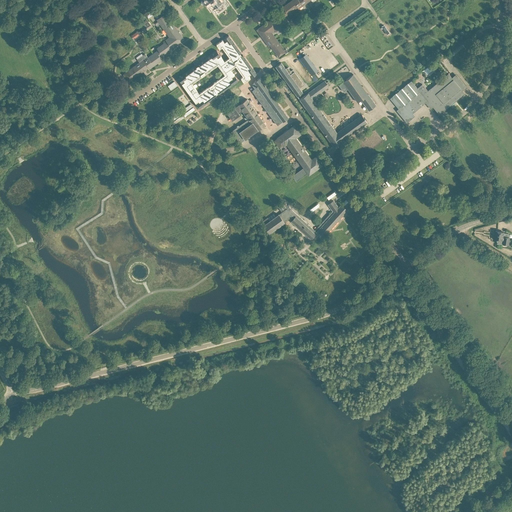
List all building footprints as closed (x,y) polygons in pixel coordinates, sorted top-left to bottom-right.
[(223,6),(226,3),(224,0),(206,0),(209,4),(210,3),(212,6),(212,7),(215,11),(219,9),(219,8),(219,9),(220,8),(222,7),(222,6),(222,5),(223,6)] [(292,0),(282,7),(284,9),(263,25),(264,26),(262,28),(261,27),(257,30),(260,34),(261,33),(263,35),(261,36),(263,38),(264,37),(265,39),(264,40),(269,46),(270,45),(278,57),(284,52),(285,54),(288,52),(286,48),(284,50),(270,30),(282,22),(280,20),(297,7),(298,9),(310,0),(292,0)] [(123,74),(129,82),(149,67),(150,69),(162,59),(161,57),(184,39),(181,35),(180,36),(178,34),(180,33),(178,31),(177,32),(175,30),(177,29),(172,23),(171,24),(162,12),(157,17),(158,18),(156,19),(170,38),(157,48),(158,50),(148,57),(145,53),(137,59),(139,62),(123,74)] [(146,19),(140,23),(145,29),(151,25),(146,19)] [(310,29),(306,33),(307,35),(315,30),(314,29),(311,25),(309,27),(310,29)] [(141,32),(144,30),(141,27),(136,31),(142,38),(145,36),(141,32)] [(216,94),(218,93),(219,94),(221,93),(236,81),(238,80),(235,76),(232,78),(231,77),(234,75),(231,70),(230,69),(231,69),(235,66),(236,66),(243,76),(241,78),(244,82),(245,82),(250,78),(248,75),(249,75),(250,76),(251,75),(252,77),(256,74),(244,56),(243,55),(242,55),(240,53),(241,52),(229,35),(224,38),(225,40),(224,41),(225,42),(224,42),(223,40),(222,40),(216,44),(220,49),(222,47),(229,56),(230,57),(229,58),(225,60),(224,61),(224,60),(220,56),(218,58),(217,57),(220,55),(217,50),(199,63),(198,64),(198,65),(196,67),(195,66),(180,77),(178,78),(181,83),(184,81),(185,82),(182,84),(196,103),(199,101),(196,104),(200,108),(217,95),(216,94)] [(299,58),(311,75),(318,70),(305,53),(299,58)] [(281,62),(276,66),(297,96),(302,92),(299,87),(303,84),(293,69),(291,71),(288,67),(286,69),(281,62)] [(341,76),(349,71),(346,66),(338,71),(341,76)] [(390,98),(398,109),(396,110),(407,123),(410,120),(408,117),(428,101),(439,115),(465,93),(462,90),(466,87),(456,75),(452,78),(448,73),(428,91),(422,84),(417,88),(411,81),(390,98)] [(343,82),(339,85),(344,92),(348,88),(357,102),(361,99),(368,110),(376,105),(368,94),(353,74),(343,81),(343,82)] [(253,93),(254,92),(258,97),(263,105),(277,125),(282,121),(283,122),(288,118),(259,78),(254,82),(254,83),(252,84),(253,85),(252,85),(255,89),(253,90),(252,91),(253,93)] [(174,81),(168,86),(171,90),(177,85),(174,81)] [(324,81),(305,95),(299,99),(333,146),(338,143),(366,122),(361,114),(337,131),(313,98),(329,87),(328,86),(331,84),(328,81),(326,83),(324,81)] [(232,120),(240,114),(239,113),(242,111),(248,120),(232,132),(237,139),(240,143),(240,142),(245,139),(249,136),(248,136),(257,129),(258,130),(266,124),(263,120),(248,99),(228,113),(232,120)] [(183,113),(185,116),(195,110),(191,104),(182,109),(184,113),(183,113)] [(278,138),(275,140),(276,142),(278,144),(279,146),(280,147),(284,145),(287,142),(305,167),(306,168),(299,174),(297,172),(293,175),(296,181),(307,173),(308,172),(309,174),(318,167),(322,164),(316,156),(311,160),(304,150),(302,147),(295,137),(300,134),(294,126),(288,130),(287,129),(284,132),(284,133),(278,138)] [(444,164),(447,170),(453,167),(450,161),(444,164)] [(335,191),(327,197),(329,199),(337,194),(335,191)] [(287,209),(288,209),(280,215),(279,214),(276,217),(274,214),(262,222),(270,233),(285,223),(284,222),(289,218),(291,220),(291,221),(310,239),(316,233),(322,238),(347,210),(341,204),(338,207),(333,200),(328,204),(333,211),(315,231),(291,209),(286,202),(278,207),(282,212),(287,209)] [(318,203),(310,209),(312,212),(320,206),(318,203)] [(508,237),(508,234),(503,233),(503,232),(495,231),(494,239),(497,239),(497,243),(508,244),(509,237),(508,237)]
